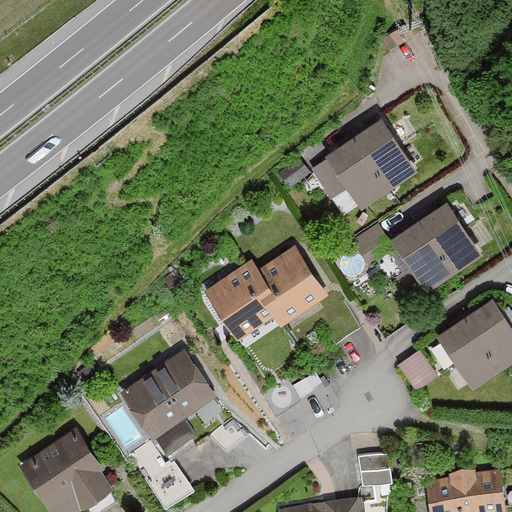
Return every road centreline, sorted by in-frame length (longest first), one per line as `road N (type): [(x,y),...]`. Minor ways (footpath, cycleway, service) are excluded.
road 1 (motorway): [(0,175),(218,0)]
road 2 (residential): [(207,511),(377,395)]
road 3 (motorway): [(142,0),(0,114)]
